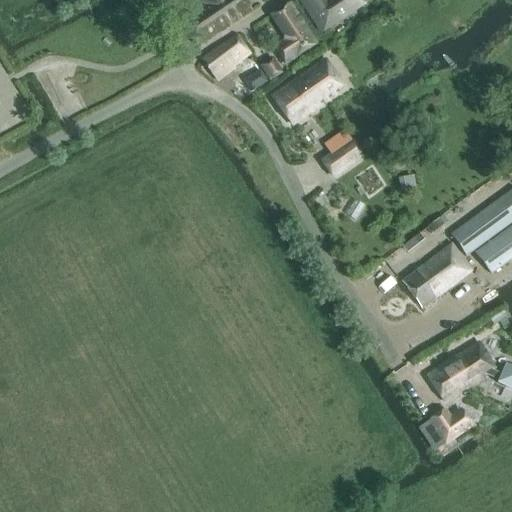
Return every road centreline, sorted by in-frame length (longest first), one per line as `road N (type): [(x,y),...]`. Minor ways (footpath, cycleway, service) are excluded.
road 1 (residential): [(399,369),(309,225),(265,133),(228,99),(171,78)]
road 2 (unclassified): [(0,171),(171,78)]
road 3 (residential): [(171,78),(277,0)]
